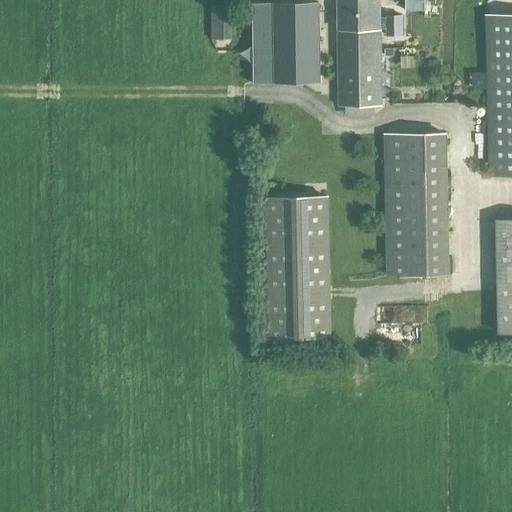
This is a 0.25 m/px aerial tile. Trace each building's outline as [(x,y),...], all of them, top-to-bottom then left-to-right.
[(382,28),(402,28),(402,15),(381,15),(381,0),(337,0),(339,106),(382,105),(382,28)] [(237,40),(237,28),(237,4),(215,4),(215,39),(237,40)] [(322,5),(256,5),(256,93),(322,93),(322,5)] [(491,176),(511,175),(511,15),(488,16),(491,176)] [(391,276),(451,275),(447,134),(387,135),(391,276)] [(268,196),(271,340),(333,339),(330,195),(268,196)] [(511,218),(495,219),(497,333),(511,333),(511,218)]
